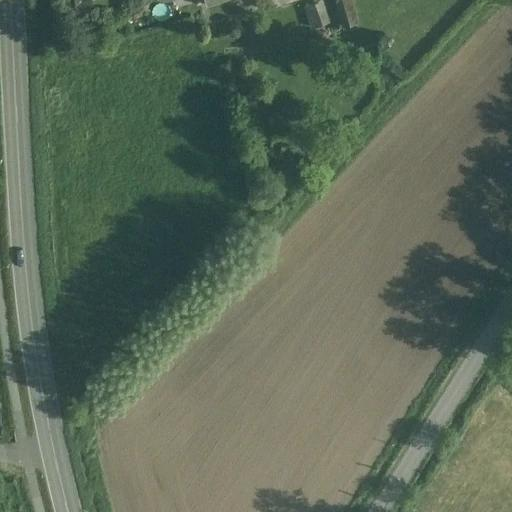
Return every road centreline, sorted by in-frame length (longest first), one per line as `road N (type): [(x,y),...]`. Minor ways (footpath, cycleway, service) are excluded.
road 1 (secondary): [(11,0),(24,252),(68,511)]
road 2 (residential): [(511,306),(380,511)]
